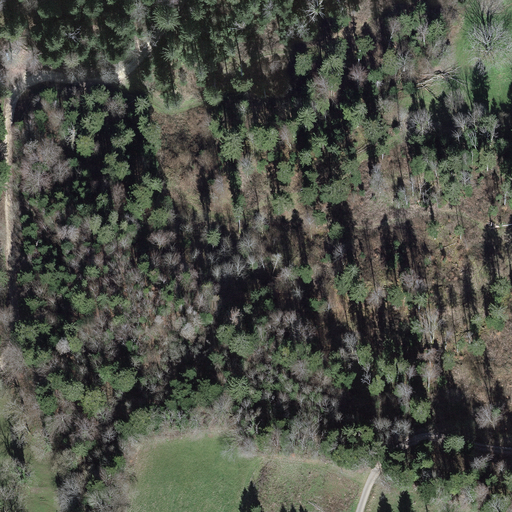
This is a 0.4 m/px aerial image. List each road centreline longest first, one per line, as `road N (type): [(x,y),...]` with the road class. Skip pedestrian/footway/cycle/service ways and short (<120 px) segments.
road 1 (track): [(0,363),(14,328),(6,201),(13,104),(45,77),(100,83),(131,69)]
road 2 (track): [(511,449),(445,438),(412,442),(384,467),(365,511)]
